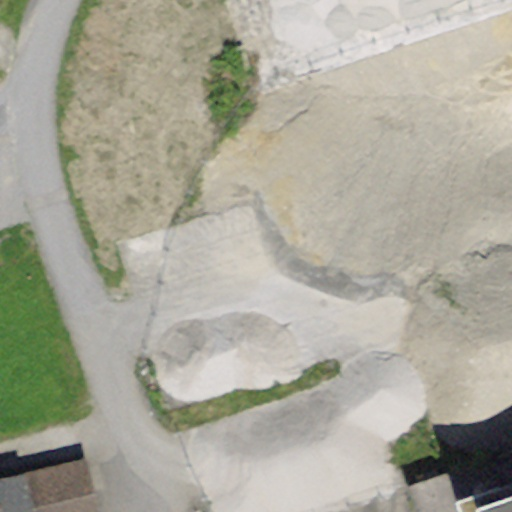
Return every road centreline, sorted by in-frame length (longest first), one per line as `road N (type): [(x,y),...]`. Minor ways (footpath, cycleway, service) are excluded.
road 1 (residential): [(56,0),(34,127),(49,197),(161,511)]
road 2 (unknown): [(158,503),(287,475)]
